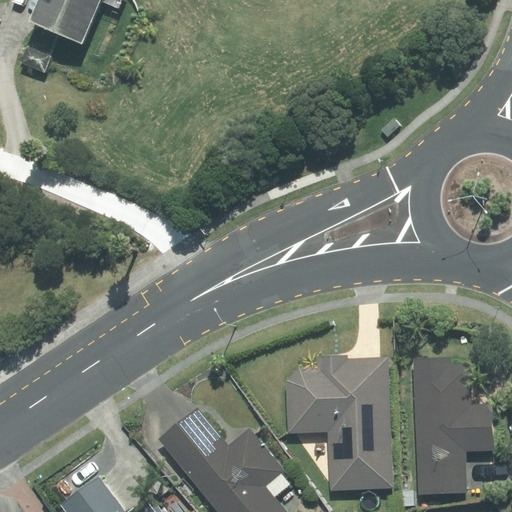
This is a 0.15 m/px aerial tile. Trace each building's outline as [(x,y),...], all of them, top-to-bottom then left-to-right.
[(86,45),(104,0),(43,0),(34,23),(86,45)] [(56,57),(32,47),(25,64),(49,74),(56,57)] [(297,365),(286,378),(288,431),(327,429),(330,488),(393,485),(388,354),(348,356),(348,353),(316,354),(316,364),(297,365)] [(418,493),(466,491),(465,449),(494,448),(492,402),(472,403),(470,361),(451,362),(451,356),(413,358),(418,493)] [(160,437),(221,511),(290,511),(268,485),(286,469),(252,426),(230,444),(199,406),(160,437)] [(71,511),(165,511),(151,493),(128,509),(102,474),(64,502),(71,511)] [(401,511),(400,494),(389,494),(390,511),(401,511)]
